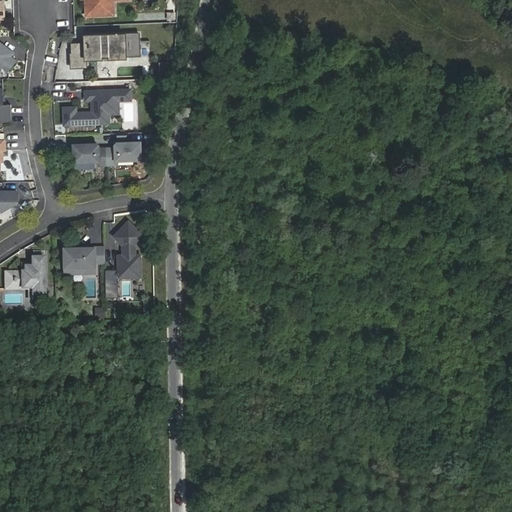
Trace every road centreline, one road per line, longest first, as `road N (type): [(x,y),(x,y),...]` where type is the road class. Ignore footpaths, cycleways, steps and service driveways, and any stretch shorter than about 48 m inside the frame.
road 1 (tertiary): [(185,511),(169,198)]
road 2 (residential): [(43,7),(44,158),(65,210)]
road 3 (tertiary): [(169,198),(205,0)]
